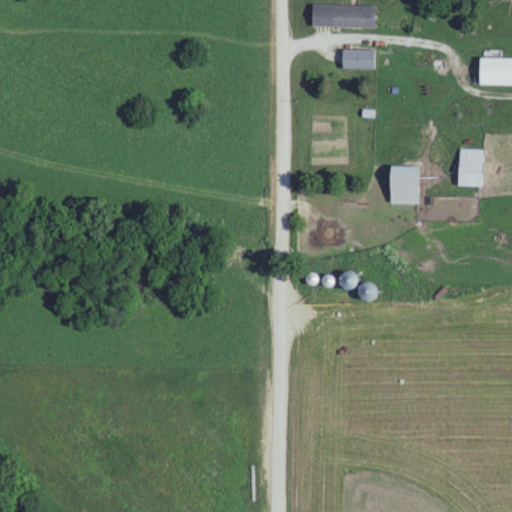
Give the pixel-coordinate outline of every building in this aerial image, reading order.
[(379,6),(317,6),(317,28),(379,28),(379,6)] [(346,70),(379,70),(379,50),(346,50),(346,70)] [(511,57),(485,58),(485,85),(511,85),(511,57)] [(486,187),(486,149),(463,149),(463,187),(486,187)] [(425,168),(396,167),(395,205),(425,205),(425,168)] [(309,278),(313,287),(321,283),(318,274),(309,278)] [(365,284),(363,300),(377,302),(380,287),(365,284)]
